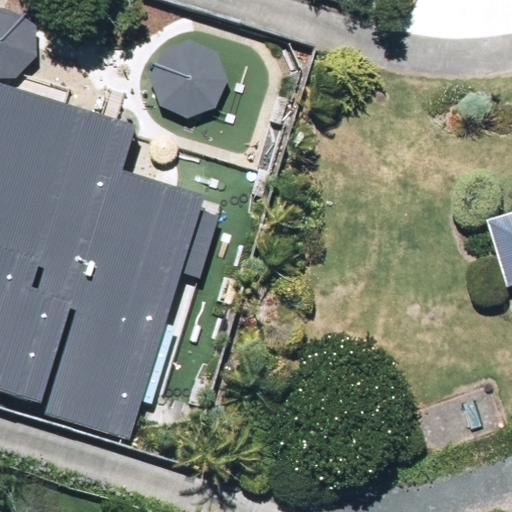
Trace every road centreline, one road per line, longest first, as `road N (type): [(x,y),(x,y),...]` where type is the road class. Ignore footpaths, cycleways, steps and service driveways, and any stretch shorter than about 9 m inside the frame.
road 1 (residential): [(248,0),(431,52),(511,44)]
road 2 (residential): [(0,431),(247,511)]
